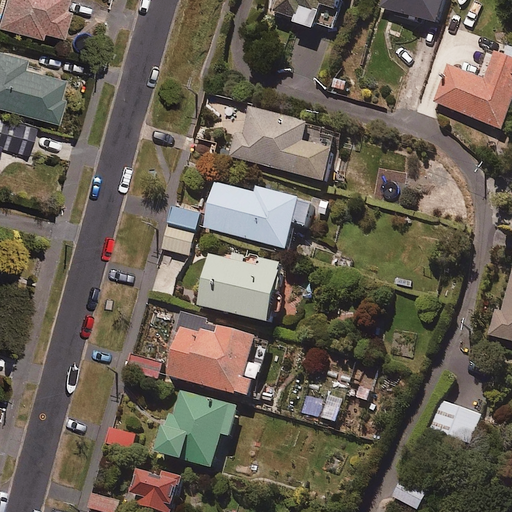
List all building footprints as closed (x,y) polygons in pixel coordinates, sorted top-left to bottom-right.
[(45,35),(65,41),(73,13),(69,12),(72,0),(8,0),(1,29),(43,41),(45,35)] [(346,0),(280,0),(275,18),(297,25),(295,31),(318,37),(320,31),(336,36),(346,0)] [(449,0),(383,0),(380,11),(440,30),(449,0)] [(27,62),(0,54),(0,109),(60,126),(66,103),(62,102),(67,83),(25,72),(27,62)] [(511,120),(511,63),(491,54),(478,83),(452,71),(436,107),(504,138),(511,120)] [(313,131),(252,113),(245,134),(238,132),(229,162),(327,192),(337,159),(308,150),(313,131)] [(37,131),(12,124),(5,150),(30,157),(37,131)] [(259,198),(219,186),(205,232),(290,257),(297,232),(310,236),(318,210),(261,193),(259,198)] [(204,219),(178,210),(168,239),(195,248),(204,219)] [(289,271),(217,250),(200,313),(272,333),(289,271)] [(511,283),(492,338),(511,345),(511,283)] [(273,349),(187,323),(169,382),(253,408),(273,349)] [(166,367),(137,358),(132,375),(160,385),(166,367)] [(376,390),(362,386),(356,406),(370,410),(376,390)] [(242,416),(181,396),(158,463),(188,473),(189,470),(215,478),(226,445),(232,447),(242,416)] [(485,420),(446,405),(434,435),(473,450),(485,420)] [(140,440),(117,431),(111,447),(134,456),(140,440)] [(163,486),(142,479),(131,511),(132,511),(178,511),(187,485),(165,478),(163,486)] [(425,511),(433,500),(405,483),(394,501),(412,511),(425,511)] [(122,511),(124,505),(94,497),(90,511),(92,511),(122,511)]
